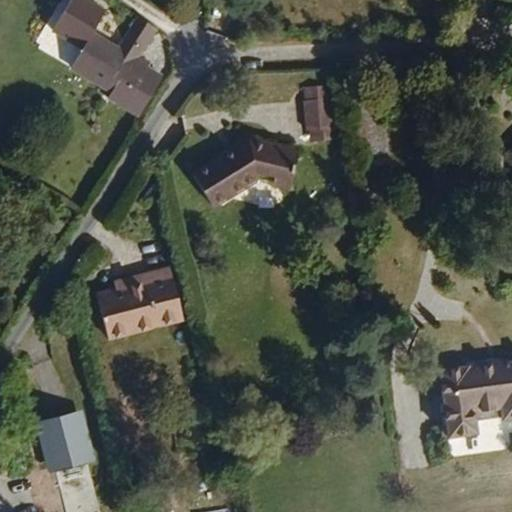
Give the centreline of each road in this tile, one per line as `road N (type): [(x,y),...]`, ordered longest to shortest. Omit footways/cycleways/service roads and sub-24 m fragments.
road 1 (unclassified): [(0,360),(193,57)]
road 2 (track): [(193,57),(378,47),(511,13)]
road 3 (unknown): [(378,47),(439,129),(446,185),(430,279),(440,303),(463,312)]
